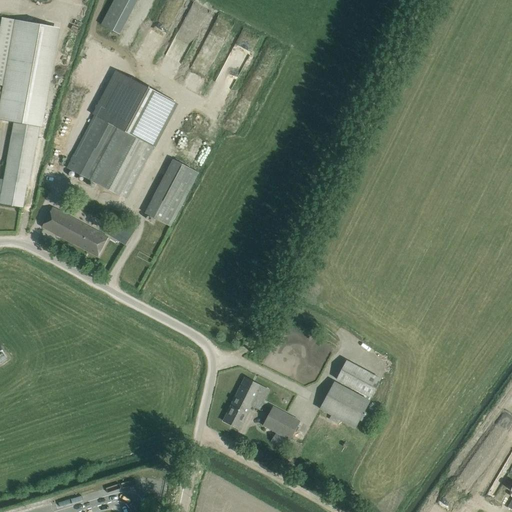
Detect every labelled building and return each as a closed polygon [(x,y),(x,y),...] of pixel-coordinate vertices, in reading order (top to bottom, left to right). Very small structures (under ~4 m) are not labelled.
[(111,0),(100,26),(119,34),(134,0),(111,0)] [(8,122),(14,123),(33,126),(51,27),(16,20),(16,21),(4,86),(0,110),(0,120),(8,122)] [(118,72),(94,116),(122,131),(94,183),(119,196),(170,100),(118,72)] [(94,116),(66,168),(94,183),(122,131),(94,116)] [(39,127),(33,126),(14,123),(0,202),(0,204),(22,208),(26,184),(28,185),(39,127)] [(146,214),(170,227),(199,173),(174,160),(155,196),(146,214)] [(43,227),(97,256),(107,238),(53,208),(43,227)] [(115,225),(110,238),(125,245),(131,233),(115,225)] [(261,386),(245,378),(223,421),(239,429),(261,386)] [(365,423),(369,415),(363,412),(369,401),(334,382),(320,409),(355,428),(359,420),(365,423)] [(292,435),(295,429),(299,421),(273,407),(263,425),(289,439),(290,438),(292,440),(294,437),(292,435)] [(276,433),(271,441),(284,448),(288,441),(276,433)]
